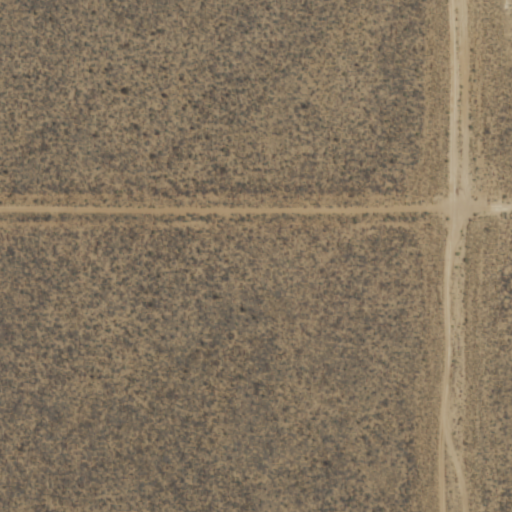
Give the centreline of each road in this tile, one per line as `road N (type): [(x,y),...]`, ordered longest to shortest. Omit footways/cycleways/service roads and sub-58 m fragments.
road 1 (track): [(473,0),(470,511)]
road 2 (track): [(511,208),(0,208)]
